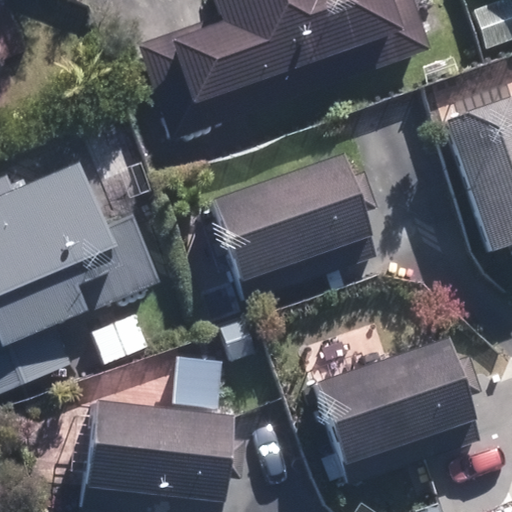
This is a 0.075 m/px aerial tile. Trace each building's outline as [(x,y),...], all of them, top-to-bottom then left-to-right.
[(173,151),(437,45),(418,0),(216,0),(221,12),(131,48),(173,151)] [(511,42),(511,0),(493,0),(466,10),(481,53),(511,42)] [(511,99),(442,122),(484,251),(511,242),(511,99)] [(162,197),(131,103),(0,147),(0,152),(6,171),(0,172),(0,387),(70,364),(56,322),(166,286),(139,204),(162,197)] [(364,240),(337,156),(201,200),(228,284),(364,240)] [(473,412),(446,332),(315,376),(342,456),(473,412)] [(165,400),(91,393),(83,510),(116,511),(220,511),(228,410),(208,409),(212,355),(168,352),(165,400)]
